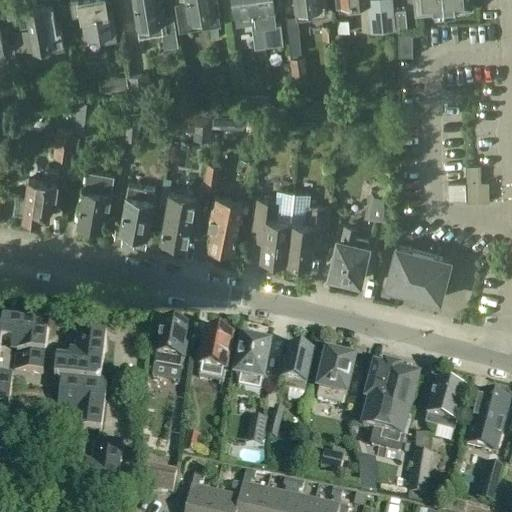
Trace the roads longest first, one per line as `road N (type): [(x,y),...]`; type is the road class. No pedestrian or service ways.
road 1 (residential): [(497,360),(295,309),(0,253)]
road 2 (residential): [(511,177),(505,137),(509,0)]
